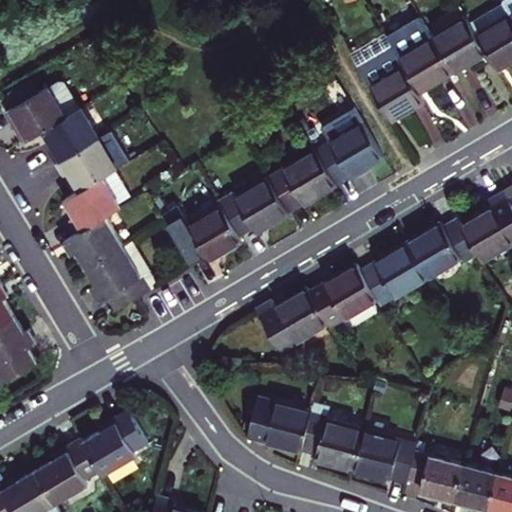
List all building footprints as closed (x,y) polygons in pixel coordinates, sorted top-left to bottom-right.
[(511,0),(496,0),(504,13),(511,8),(511,0)] [(511,25),(504,13),(472,33),(481,49),(492,67),(509,57),(511,54),(511,25)] [(481,49),(472,33),(460,14),(427,35),(448,69),(466,58),(481,49)] [(430,81),(448,69),(427,35),(418,21),(385,42),(399,64),(415,90),(430,81)] [(399,64),(365,85),(386,117),(403,107),(420,97),(415,90),(399,64)] [(26,143),(41,133),(74,111),(56,82),(43,91),(42,89),(33,95),(21,77),(0,91),(11,108),(1,115),(7,123),(10,127),(14,124),(26,143)] [(96,141),(76,110),(74,111),(41,133),(52,150),(47,154),(50,159),(55,167),(96,141)] [(357,169),(380,155),(359,121),(313,149),(334,183),(357,169)] [(80,193),(115,171),(129,162),(110,132),(96,141),(55,167),(61,177),(63,180),(69,175),(80,193)] [(306,200),(334,183),(313,149),(266,178),(286,212),(306,200)] [(82,235),(109,218),(123,209),(121,207),(132,199),(115,171),(80,193),(65,202),(74,216),(77,222),(75,223),(82,235)] [(286,212),(266,178),(237,195),(233,190),(216,201),(219,205),(237,234),(253,224),(257,230),(264,225),(286,212)] [(511,185),(503,191),(511,206),(511,185)] [(460,227),(476,253),(481,261),(511,241),(511,206),(503,191),(489,200),(493,207),(485,211),(460,227)] [(237,234),(219,205),(189,224),(176,203),(159,213),(190,262),(206,253),(209,258),(217,253),(239,239),(237,234)] [(92,275),(131,251),(109,218),(82,235),(65,246),(74,260),(80,256),(84,262),(92,275)] [(406,243),(427,277),(459,257),(462,262),(476,253),(460,227),(456,220),(444,227),(440,222),(428,229),(406,243)] [(427,277),(406,243),(384,257),(360,272),(376,297),(381,306),(427,277)] [(124,315),(158,293),(131,251),(92,275),(101,291),(97,293),(102,301),(104,305),(114,299),(124,315)] [(333,280),(311,294),(327,321),(330,326),(376,297),(360,272),(356,265),(333,280)] [(8,296),(1,285),(0,285),(0,328),(16,319),(8,305),(4,299),(8,296)] [(278,305),(273,297),(255,309),(281,350),(327,321),(311,294),(307,287),(286,300),(278,305)] [(16,319),(0,328),(0,390),(40,365),(30,351),(40,345),(35,338),(32,333),(27,335),(16,319)] [(302,446),(312,408),(260,393),(249,430),(270,436),(302,446)] [(352,465),(363,426),(326,415),(327,413),(312,408),(302,446),(316,449),(314,454),(330,458),(352,465)] [(113,424),(100,432),(80,446),(98,473),(102,481),(135,460),(131,454),(147,443),(125,409),(109,419),(113,424)] [(97,427),(100,432),(113,424),(109,419),(102,423),(97,427)] [(406,474),(412,444),(414,439),(363,426),(352,465),(377,472),(404,480),(406,474)] [(76,439),(61,449),(64,455),(51,463),(32,475),(54,510),(86,489),(83,484),(98,473),(80,446),(76,439)] [(457,496),(467,458),(412,444),(406,474),(426,479),(424,487),(440,491),(457,496)] [(64,455),(61,449),(54,454),(48,458),(51,463),(64,455)] [(474,500),(490,504),(500,467),(467,458),(457,496),(474,500)] [(511,509),(511,469),(500,467),(490,504),(503,507),(511,509)] [(54,511),(54,510),(32,475),(13,487),(0,495),(0,511),(54,511)] [(4,484),(0,485),(0,495),(13,487),(9,480),(4,484)] [(174,492),(156,487),(148,511),(207,511),(209,507),(183,500),(172,497),(174,492)]
